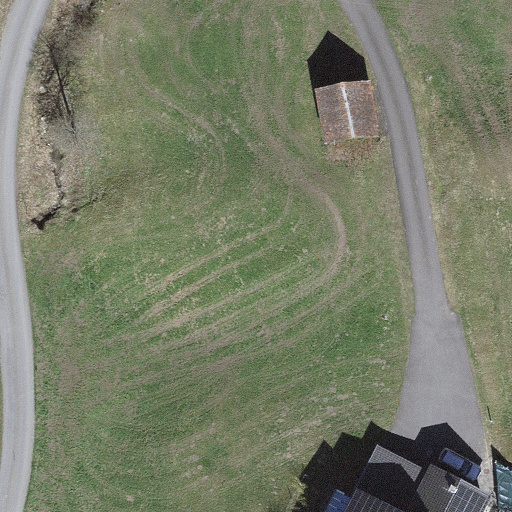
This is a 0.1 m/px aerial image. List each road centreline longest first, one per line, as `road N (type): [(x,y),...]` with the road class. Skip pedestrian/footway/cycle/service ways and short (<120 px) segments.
road 1 (residential): [(18,511),(27,475),(26,370),(1,210),(3,135),(37,0)]
road 2 (track): [(356,0),(408,87),(463,409)]
